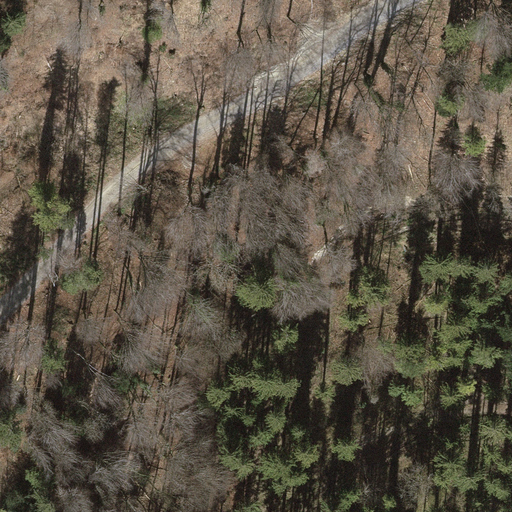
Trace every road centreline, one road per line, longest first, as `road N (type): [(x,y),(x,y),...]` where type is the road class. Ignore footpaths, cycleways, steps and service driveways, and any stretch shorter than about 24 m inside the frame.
road 1 (track): [(511,406),(498,401),(440,415),(286,506),(255,495),(254,465),(322,369),(342,248),(423,215),(511,220)]
road 2 (track): [(436,0),(341,42),(288,94),(250,106),(189,154)]
